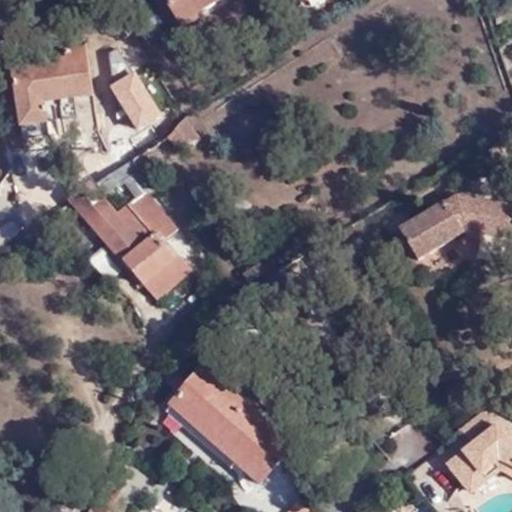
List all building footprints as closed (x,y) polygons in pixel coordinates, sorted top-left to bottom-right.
[(169,0),(184,22),(219,0),(169,0)] [(46,105),(55,104),(94,98),(93,86),(109,83),(105,51),(69,58),(69,65),(16,75),(24,131),(47,127),(46,105)] [(57,125),(55,104),(46,105),(47,127),(57,125)] [(152,187),(132,159),(94,186),(106,200),(125,184),(138,199),(119,215),(130,228),(110,244),(126,264),(144,284),(160,299),(192,270),(168,241),(180,229),(146,192),(152,187)] [(94,186),(91,184),(72,199),(110,244),(130,228),(119,215),(106,200),(94,186)] [(511,232),(511,203),(485,201),(485,195),(459,195),(402,226),(421,259),(468,230),(511,232)] [(46,220),(34,231),(30,234),(43,248),(58,235),(46,220)] [(121,267),(126,264),(110,244),(106,248),(121,267)] [(286,260),(281,252),(244,273),(250,283),(286,260)] [(169,415),(189,431),(196,424),(240,463),(265,484),(299,447),(209,369),(169,415)] [(480,414),(457,433),(459,436),(482,416),(480,414)] [(459,436),(470,449),(493,429),(482,416),(459,436)] [(196,424),(189,431),(234,470),(240,463),(196,424)] [(470,449),(447,468),(464,488),(496,461),(511,468),(511,439),(493,429),(470,449)] [(511,468),(496,461),(464,488),(469,495),(498,470),(511,477),(511,468)]
